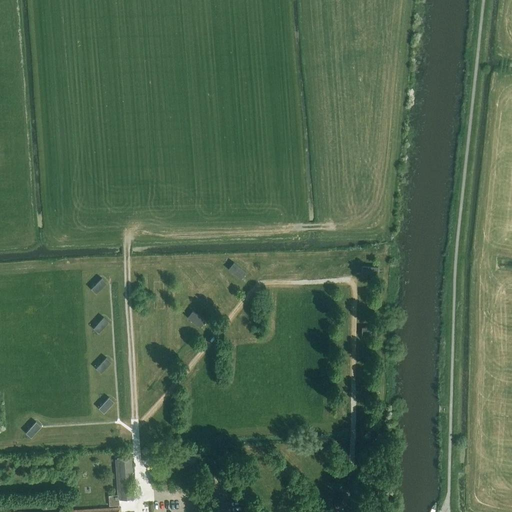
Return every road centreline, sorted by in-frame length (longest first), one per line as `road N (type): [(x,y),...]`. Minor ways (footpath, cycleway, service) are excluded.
road 1 (track): [(134,438),(259,284),(348,280),(349,511)]
road 2 (track): [(133,430),(126,235)]
